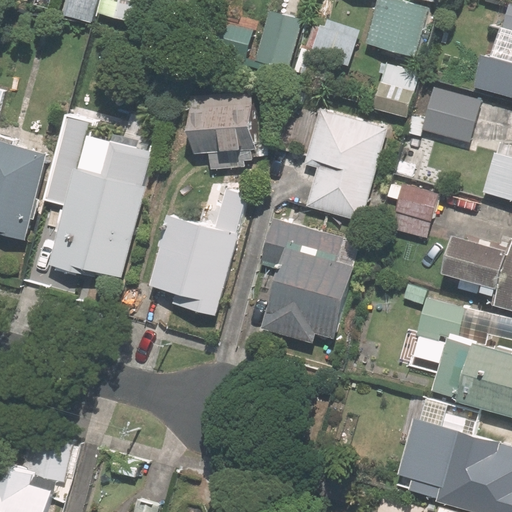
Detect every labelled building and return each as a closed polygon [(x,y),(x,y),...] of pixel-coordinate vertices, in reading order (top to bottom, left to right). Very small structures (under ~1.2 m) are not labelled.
[(71,0),(69,13),(102,21),(104,10),(142,18),(146,0),(71,0)] [(429,8),(400,0),(382,0),(372,39),(417,51),(429,8)] [(296,30),(279,25),(267,69),(284,74),(296,30)] [(330,30),(316,25),(308,48),(323,53),(330,30)] [(424,74),(391,64),(379,106),(412,115),(424,74)] [(13,86),(0,82),(0,117),(5,119),(13,86)] [(425,127),(471,140),(483,98),(438,86),(428,120),(416,116),(412,130),(423,133),(425,127)] [(254,146),(259,146),(255,93),(197,96),(200,151),(214,150),(215,170),(200,223),(175,216),(157,282),(182,289),(179,301),(219,313),(241,232),(237,232),(255,167),(255,155),(254,146)] [(388,128),(325,110),(311,161),(323,165),(312,203),(364,218),(388,128)] [(408,129),(412,115),(399,112),(396,126),(408,129)] [(124,275),(144,202),(120,195),(123,184),(84,173),(95,134),(73,128),(55,191),(73,197),(70,209),(67,208),(61,229),(63,230),(54,261),(60,263),(59,268),(80,274),(81,269),(98,273),(98,272),(118,277),(119,273),(124,275)] [(26,238),(50,153),(0,139),(0,226),(1,227),(0,231),(26,238)] [(437,168),(430,166),(435,150),(404,142),(396,172),(426,180),(433,182),(437,168)] [(259,146),(254,146),(255,155),(272,155),(272,147),(259,146)] [(511,157),(500,154),(490,190),(511,196),(511,157)] [(439,193),(406,184),(400,208),(402,209),(397,227),(425,235),(430,216),(433,217),(439,193)] [(346,238),(279,219),(267,262),(286,267),(273,312),(272,311),(267,327),(330,344),(336,324),(340,324),(356,266),(355,265),(361,244),(345,240),(346,238)] [(511,249),(461,236),(451,269),(507,286),(502,304),(511,306),(511,249)] [(411,282),(407,296),(424,302),(429,288),(411,282)] [(468,308),(431,299),(420,335),(440,340),(442,334),(461,339),(462,336),(489,343),(492,332),(511,336),(511,317),(469,306),(468,308)] [(511,410),(511,353),(479,345),(478,349),(452,341),(438,388),(465,395),(465,397),(511,410)] [(453,410),(419,401),(413,420),(448,429),(453,410)] [(491,511),(511,511),(511,446),(460,432),(446,479),(420,472),(416,489),(442,496),(442,498),(491,511)] [(106,467),(135,475),(139,460),(110,452),(106,467)] [(0,475),(0,511),(44,511),(51,489),(33,485),(37,471),(4,463),(1,471),(0,475)] [(327,477),(322,495),(354,503),(350,511),(392,511),(397,497),(327,477)] [(143,501),(139,511),(158,511),(161,505),(143,501)]
